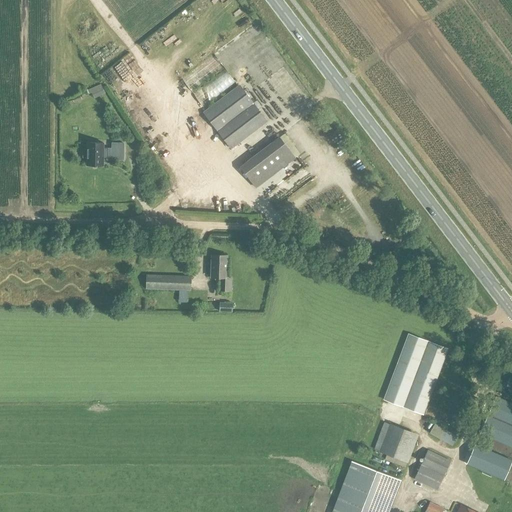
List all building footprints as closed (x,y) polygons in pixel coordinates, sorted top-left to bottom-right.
[(20,18),(25,16),(22,8),(16,10),(20,18)] [(209,54),(196,62),(201,70),(215,61),(209,54)] [(190,95),(226,74),(221,64),(185,85),(190,95)] [(112,89),(122,80),(119,76),(109,84),(112,89)] [(203,113),(231,150),(268,122),(240,85),(203,113)] [(240,167),(256,189),(295,158),(279,136),(240,167)] [(114,149),(108,149),(103,149),(104,143),(88,143),(87,150),(83,150),(83,158),(87,158),(87,166),(103,166),(103,157),(107,157),(107,160),(114,160),(114,149)] [(175,143),(170,145),(174,154),(179,152),(175,143)] [(309,151),(301,156),(305,162),(312,157),(309,151)] [(295,182),(288,185),(290,191),(298,187),(295,182)] [(141,238),(125,238),(125,252),(141,251),(141,238)] [(211,278),(221,278),(220,292),(232,292),(232,277),(226,276),(227,256),(212,255),(211,278)] [(191,276),(146,274),(146,289),(191,291),(191,276)] [(220,303),(220,312),(232,312),(233,303),(220,303)] [(409,334),(384,400),(424,415),(449,349),(409,334)] [(479,435),(511,448),(511,404),(495,398),(479,435)] [(448,439),(453,430),(431,418),(426,427),(448,439)] [(379,452),(386,454),(385,459),(405,467),(407,462),(408,463),(419,434),(390,423),(389,425),(384,422),(374,449),(380,451),(379,452)] [(511,459),(475,444),(467,463),(504,479),(511,460),(511,459)] [(428,450),(414,479),(437,490),(451,461),(428,450)] [(351,461),(332,511),(389,511),(402,481),(351,461)] [(431,502),(425,511),(442,511),(444,508),(431,502)]
